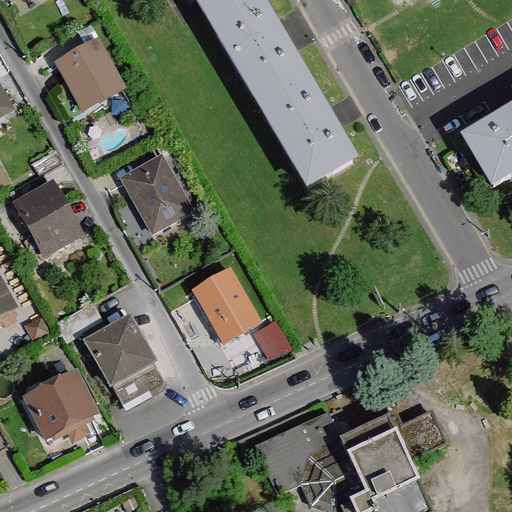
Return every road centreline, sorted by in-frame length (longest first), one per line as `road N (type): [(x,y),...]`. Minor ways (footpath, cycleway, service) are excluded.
road 1 (residential): [(219,426),(0,34)]
road 2 (residential): [(496,299),(319,0)]
road 3 (tertiary): [(219,426),(496,299)]
road 4 (tertiary): [(31,511),(146,459)]
